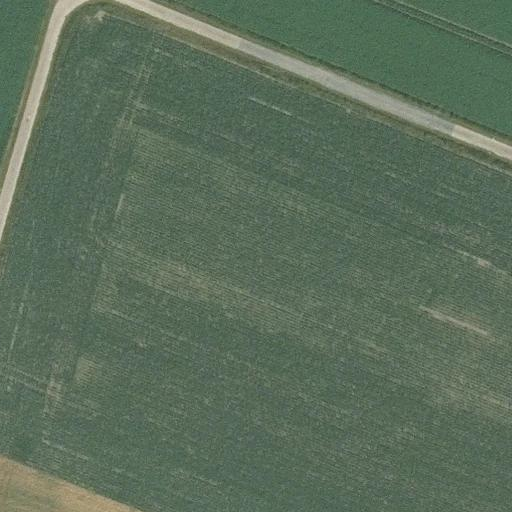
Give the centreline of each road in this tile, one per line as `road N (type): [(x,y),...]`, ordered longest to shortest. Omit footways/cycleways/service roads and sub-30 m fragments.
road 1 (residential): [(511,152),(134,0)]
road 2 (residential): [(72,0),(59,9),(0,213)]
